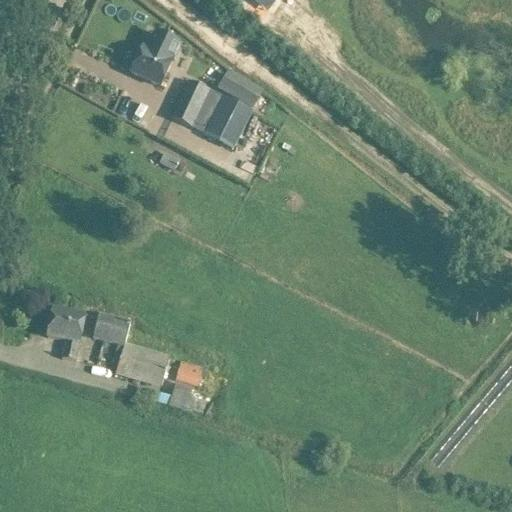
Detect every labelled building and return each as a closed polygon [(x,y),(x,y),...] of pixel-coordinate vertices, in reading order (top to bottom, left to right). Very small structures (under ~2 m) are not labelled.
[(130,75),(160,89),(179,47),(154,35),(147,52),(142,50),(130,75)] [(252,112),(261,95),(231,77),(221,93),(252,112)] [(188,84),(171,121),(202,136),(220,98),(188,84)] [(231,150),(250,114),(225,101),(206,138),(231,150)] [(62,361),(76,364),(84,318),(52,312),(47,339),(65,343),(62,361)] [(92,340),(118,346),(124,348),(130,326),(98,318),(92,340)] [(169,361),(124,348),(118,346),(113,362),(118,363),(115,375),(161,388),(169,361)] [(180,364),(174,383),(198,390),(204,371),(180,364)]
